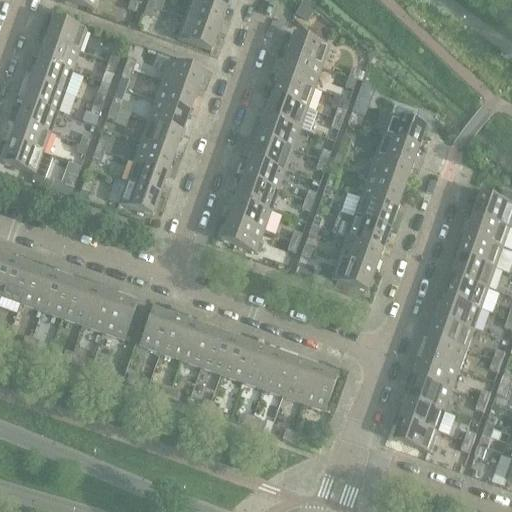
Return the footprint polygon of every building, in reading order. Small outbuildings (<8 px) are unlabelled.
[(94,13),(98,0),(60,0),(61,1),(94,13)] [(156,0),(149,0),(147,8),(156,10),(159,1),(156,0)] [(226,12),(192,0),(185,21),(219,33),(226,12)] [(230,0),(192,0),(226,12),(230,0)] [(139,5),(131,2),(128,12),(136,15),(139,5)] [(156,10),(147,8),(144,17),(152,20),(156,10)] [(53,21),(46,43),(79,55),(87,33),(53,21)] [(219,33),(185,21),(178,42),(211,54),(219,33)] [(294,37),(286,59),(322,71),(329,50),(294,37)] [(79,55),(46,43),(39,63),(72,75),(79,55)] [(112,55),(109,65),(117,68),(120,58),(112,55)] [(286,59),(279,79),(315,92),(322,71),(286,59)] [(128,61),(125,71),(133,74),(137,64),(128,61)] [(72,75),(39,63),(31,83),(65,95),(72,75)] [(204,75),(173,64),(170,63),(163,84),(196,96),(204,75)] [(117,68),(109,65),(105,75),(114,78),(117,68)] [(133,74),(125,71),(121,80),(130,83),(133,74)] [(352,71),(349,81),(357,84),(360,74),(352,71)] [(279,79),(272,99),(307,112),(315,92),(279,79)] [(357,84),(349,81),(345,90),(353,93),(357,84)] [(65,95),(31,83),(24,104),(58,116),(65,95)] [(196,96),(163,84),(156,104),(189,116),(196,96)] [(363,85),(353,115),(363,119),(374,89),(363,85)] [(98,96),(94,106),(103,109),(106,99),(98,96)] [(272,99),(264,120),(300,133),(307,112),(272,99)] [(122,105),(114,102),(110,111),(119,114),(122,105)] [(58,116),(24,104),(17,124),(51,136),(58,116)] [(189,116),(156,104),(148,125),(182,137),(189,116)] [(103,109),(94,106),(91,115),(99,118),(103,109)] [(418,152),(426,130),(414,126),(418,115),(396,107),(392,118),(390,118),(383,139),(418,152)] [(119,114),(110,111),(107,121),(115,124),(119,114)] [(338,111),(334,121),(342,124),(346,114),(338,111)] [(348,126),(356,129),(360,119),(351,116),(348,126)] [(264,120),(257,141),(293,153),(300,133),(264,120)] [(342,124),(334,121),(331,131),(339,134),(342,124)] [(51,136),(17,124),(10,144),(43,156),(51,136)] [(182,137),(148,125),(141,145),(175,157),(182,137)] [(83,137),(80,146),(88,149),(92,140),(83,137)] [(344,138),(341,147),(349,150),(352,141),(344,138)] [(418,152),(383,139),(376,159),(411,172),(418,152)] [(257,141),(250,161),(286,174),(293,153),(257,141)] [(99,142),(96,152),(104,155),(108,145),(99,142)] [(54,160),(43,156),(10,144),(2,166),(36,178),(34,183),(45,187),(54,160)] [(175,157),(141,145),(134,166),(168,177),(175,157)] [(88,149),(80,146),(77,156),(85,159),(88,149)] [(349,150),(341,147),(337,157),(345,160),(349,150)] [(104,155),(96,152),(93,162),(101,165),(104,155)] [(323,153),(319,163),(328,166),(331,156),(323,153)] [(411,172),(376,159),(368,180),(404,192),(411,172)] [(250,161),(243,181),(278,194),(286,174),(250,161)] [(328,166),(319,163),(316,172),(324,175),(328,166)] [(168,177),(134,166),(127,186),(160,198),(168,177)] [(66,187),(72,190),(74,190),(77,180),(69,177),(66,187)] [(330,178),(326,188),(334,191),(338,181),(330,178)] [(404,192),(368,180),(361,200),(397,213),(404,192)] [(243,181),(235,202),(271,214),(278,194),(243,181)] [(54,183),(51,191),(71,199),(74,190),(72,190),(66,187),(60,185),(54,183)] [(85,183),(82,193),(90,196),(93,186),(85,183)] [(160,198),(127,186),(119,207),(153,219),(160,198)] [(334,191),(326,188),(323,198),(331,201),(334,191)] [(309,194),(305,203),(313,206),(317,196),(309,194)] [(511,207),(483,197),(475,218),(511,231),(511,227),(511,207)] [(397,213),(361,200),(354,220),(390,233),(397,213)] [(235,202),(228,222),(264,235),(271,214),(235,202)] [(313,206),(305,203),(302,213),(310,216),(313,206)] [(341,216),(333,236),(347,241),(382,253),(390,233),(354,220),(341,216)] [(475,218),(468,239),(504,251),(511,231),(475,218)] [(323,222),(315,219),(312,228),(320,231),(323,222)] [(221,243),(256,256),(264,235),(228,222),(221,243)] [(320,231),(312,228),(308,238),(316,241),(320,231)] [(294,234),(291,244),(299,247),(302,237),(294,234)] [(468,239),(461,259),(496,272),(504,251),(468,239)] [(382,253),(347,241),(339,261),(375,274),(382,253)] [(299,247),(291,244),(287,254),(295,257),(299,247)] [(305,249),(301,259),(309,262),(313,252),(305,249)] [(14,263),(0,258),(0,299),(1,300),(14,263)] [(461,259),(454,279),(489,292),(496,272),(461,259)] [(375,274),(339,261),(332,282),(339,285),(357,291),(367,295),(375,274)] [(34,270),(14,263),(1,300),(21,307),(34,270)] [(55,278),(34,270),(21,307),(42,314),(55,278)] [(75,285),(55,278),(42,314),(62,321),(75,285)] [(454,279),(446,300),(482,312),(489,292),(454,279)] [(95,292),(75,285),(62,321),(83,329),(95,292)] [(339,285),(336,293),(354,300),(357,291),(339,285)] [(116,299),(95,292),(83,329),(103,336),(116,299)] [(137,307),(116,299),(103,336),(124,343),(137,307)] [(446,300),(439,320),(475,333),(482,312),(446,300)] [(152,312),(152,314),(139,349),(161,356),(174,320),(152,312)] [(194,327),(174,320),(161,356),(181,364),(194,327)] [(439,320),(432,341),(467,354),(475,333),(439,320)] [(215,334),(194,327),(181,364),(202,371),(215,334)] [(235,342),(215,334),(202,371),(222,378),(235,342)] [(25,339),(21,349),(29,352),(32,342),(25,339)] [(432,341),(424,361),(460,374),(467,354),(432,341)] [(40,344),(32,342),(29,352),(36,355),(40,344)] [(256,349),(235,342),(222,378),(243,385),(256,349)] [(276,356),(256,349),(243,385),(263,393),(276,356)] [(497,353),(494,363),(502,366),(506,356),(497,353)] [(66,354),(62,364),(69,366),(73,356),(66,354)] [(80,359),(73,356),(69,366),(77,369),(80,359)] [(296,363),(276,356),(263,393),(283,400),(296,363)] [(424,361),(417,382),(453,394),(460,374),(424,361)] [(317,371),(296,363),(283,400),(304,407),(317,371)] [(502,366),(494,363),(491,373),(499,376),(502,366)] [(107,368),(104,379),(111,381),(115,371),(107,368)] [(338,378),(317,371),(304,407),(325,415),(338,378)] [(130,376),(126,386),(134,389),(137,379),(130,376)] [(511,381),(504,379),(501,388),(509,391),(511,382),(511,381)] [(417,382),(410,402),(446,415),(453,394),(417,382)] [(164,388),(160,399),(168,401),(171,391),(164,388)] [(509,391),(501,388),(497,398),(505,401),(509,391)] [(179,394),(171,391),(168,401),(175,404),(179,394)] [(483,394),(480,404),(488,407),(491,397),(483,394)] [(410,402),(403,422),(438,435),(446,415),(410,402)] [(205,403),(201,413),(209,416),(212,406),(205,403)] [(488,407),(480,404),(476,414),(484,416),(488,407)] [(219,408),(212,406),(209,416),(216,418),(219,408)] [(246,418),(242,428),(250,430),(253,420),(246,418)] [(260,423),(253,420),(250,430),(257,433),(260,423)] [(490,420),(486,429),(495,432),(498,422),(490,420)] [(431,456),(438,435),(403,422),(395,444),(431,456)] [(495,432),(486,429),(483,439),(491,442),(495,432)] [(286,432),(283,442),(290,445),(294,435),(286,432)] [(301,437),(294,435),(290,445),(298,447),(301,437)] [(469,435),(465,444),(474,447),(477,438),(469,435)] [(474,447),(465,444),(462,454),(470,457),(474,447)] [(484,462),(487,452),(479,450),(476,459),(484,462)]
